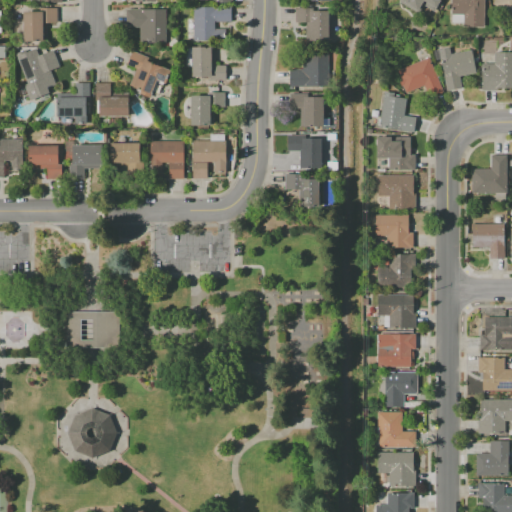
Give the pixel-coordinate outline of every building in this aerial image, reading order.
[(399,1),(399,0),(439,0),(427,19),(399,1)] [(483,0),(484,27),(463,27),(463,24),(450,24),(450,0),(483,0)] [(511,0),(511,18),(492,5),(495,0),(511,0)] [(193,7),(231,7),(231,22),(213,22),(213,29),(225,29),(225,41),(193,41),(193,7)] [(24,40),(24,12),(42,12),(42,8),(58,9),(57,22),(46,22),(46,40),(24,40)] [(294,8),(310,8),(310,11),(328,11),(328,41),(309,41),(309,22),(294,22),(294,8)] [(125,9),(165,9),(165,42),(140,42),(140,27),(125,27),(125,9)] [(191,48),(214,47),(215,66),(226,66),(226,80),(208,81),(208,77),(192,77),(191,48)] [(24,53),(36,48),(39,55),(54,50),(59,66),(50,69),(56,84),(47,88),(49,93),(29,101),(23,85),(35,81),(24,53)] [(440,56),(471,50),(476,73),(459,76),(462,87),(447,90),(440,56)] [(127,65),(133,51),(172,67),(165,84),(157,81),(150,98),(128,88),(136,68),(127,65)] [(482,90),(483,63),(493,63),(493,52),(511,52),(511,87),(496,87),(496,90),(482,90)] [(290,87),(290,69),(303,69),(303,53),(328,53),(328,87),(290,87)] [(396,70),(429,56),(443,90),(427,97),(423,87),(406,94),(396,70)] [(57,116),(57,96),(75,96),(74,83),(89,83),(90,116),(87,116),(87,123),(68,123),(68,116),(57,116)] [(98,116),(98,101),(96,101),(96,83),(110,83),(111,97),(128,97),(128,116),(98,116)] [(190,95),(210,95),(210,92),(223,92),(223,107),(213,107),(213,125),(190,125),(190,95)] [(379,127),(383,92),(394,93),(393,97),(405,98),(403,115),(415,117),(413,132),(379,127)] [(290,94),(307,93),(307,97),(323,97),(323,127),(301,127),(301,108),(290,108),(290,94)] [(193,178),(192,141),(210,141),(210,134),(223,134),(223,141),(225,141),(226,172),(215,172),(214,161),(207,161),(207,178),(193,178)] [(287,135),(303,135),(303,139),(320,138),(321,168),(300,169),(300,151),(288,151),(287,135)] [(377,137),(410,136),(410,154),(414,154),(415,169),(389,170),(389,156),(377,156),(377,137)] [(0,177),(0,139),(23,139),(23,173),(11,173),(11,161),(4,161),(4,177),(0,177)] [(150,141),(183,141),(183,178),(169,178),(169,162),(161,162),(161,175),(150,175),(150,141)] [(110,143),(140,143),(140,163),(110,163),(110,143)] [(29,168),(29,146),(58,145),(59,179),(47,179),(47,168),(29,168)] [(73,145),(102,145),(102,168),(84,168),(84,178),(74,178),(73,180),(72,180),(70,180),(69,178),(69,159),(73,159),(73,145)] [(471,192),(471,168),(490,169),(490,156),(507,156),(506,193),(471,192)] [(284,174),(301,174),(301,179),(318,178),(318,207),(301,207),(300,189),(285,189),(284,174)] [(377,175),(413,175),(413,193),(416,193),(416,209),(389,209),(389,196),(378,197),(377,175)] [(375,215),(408,214),(409,232),(413,232),(413,247),(385,247),(385,235),(375,236),(375,215)] [(504,258),(489,258),(489,246),(472,246),(472,224),(503,223),(504,258)] [(378,266),(389,266),(389,255),(415,255),(415,268),(411,268),(411,287),(378,287),(378,266)] [(377,295),(413,295),(413,313),(415,313),(415,328),(389,328),(389,315),(378,315),(377,295)] [(65,312),(66,348),(118,348),(118,312),(65,312)] [(511,350),(479,350),(479,335),(484,335),(484,317),(511,317),(511,350)] [(377,367),(377,345),(389,345),(389,334),(415,334),(415,349),(411,349),(411,367),(377,367)] [(511,391),(483,391),(483,372),(478,372),(478,357),(511,357),(511,391)] [(385,372),(417,372),(417,394),(403,394),(403,407),(386,407),(385,372)] [(480,400),(511,399),(511,419),(505,419),(505,433),(478,433),(478,418),(480,418),(480,400)] [(66,433),(74,450),(91,458),(109,451),(116,433),(110,414),(93,408),(74,414),(66,433)] [(378,412),(402,411),(402,432),(415,431),(415,447),(378,447),(378,412)] [(508,476),(477,476),(477,452),(490,452),(490,441),(508,441),(508,476)] [(377,452),(416,452),(416,463),(414,463),(414,470),(416,470),(416,486),(389,487),(389,473),(378,473),(377,452)] [(477,483),(504,483),(504,495),(511,495),(511,511),(483,511),(483,497),(478,498),(477,483)] [(376,511),(376,505),(386,505),(387,493),(413,493),(413,509),(409,509),(408,511),(376,511)]
